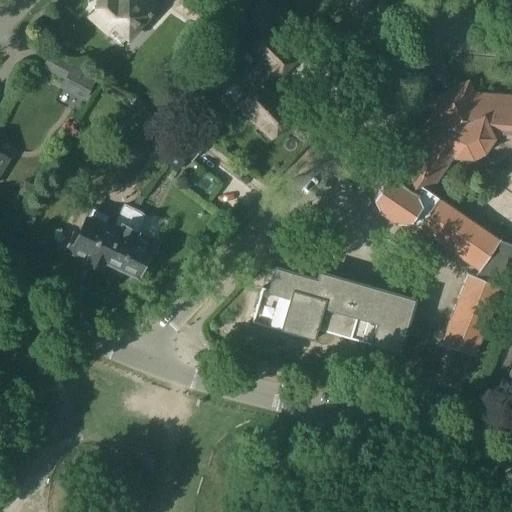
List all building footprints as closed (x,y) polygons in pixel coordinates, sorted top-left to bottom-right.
[(104,0),(96,10),(104,17),(98,24),(109,34),(115,28),(128,39),(159,5),(153,0),(104,0)] [(179,0),(174,9),(207,30),(215,16),(190,0),(179,0)] [(352,0),(350,5),(364,13),(371,0),(352,0)] [(215,16),(207,30),(201,39),(210,45),(225,22),(215,16)] [(255,89),(240,104),(272,137),(296,112),(268,84),(281,71),(284,74),(299,58),(266,25),(250,40),(266,56),(244,78),(255,89)] [(97,76),(51,51),(42,68),(64,80),(60,88),(84,101),(97,76)] [(397,145),(364,191),(374,198),(374,199),(379,210),(379,211),(398,224),(399,223),(410,224),(411,222),(418,226),(417,228),(418,229),(418,228),(479,269),(474,275),(467,273),(467,274),(468,274),(441,342),(440,341),(439,343),(456,349),(445,378),(441,376),(441,377),(476,391),(497,336),(485,331),(502,288),(503,288),(504,287),(502,287),(511,259),(511,244),(500,240),(501,239),(500,238),(499,239),(439,198),(440,197),(439,196),(438,198),(430,192),(454,157),(473,159),(484,153),(497,135),(511,136),(511,96),(474,94),(468,83),(427,101),(433,113),(405,152),(397,145)] [(171,135),(166,141),(187,158),(191,161),(208,140),(185,122),(174,137),(171,135)] [(176,172),(187,158),(166,141),(154,155),(176,172)] [(140,216),(142,212),(141,212),(124,203),(114,224),(107,221),(110,216),(92,208),(88,217),(87,217),(79,236),(74,234),(65,253),(102,269),(129,214),(132,213),(136,213),(140,216)] [(118,276),(121,269),(137,277),(151,249),(155,251),(160,241),(139,232),(145,221),(146,217),(144,214),(142,212),(140,216),(136,213),(132,213),(129,214),(102,269),(118,276)] [(318,329),(400,353),(415,299),(331,275),(329,283),(276,268),(270,290),(262,288),(252,322),(315,340),(318,329)] [(372,471),(360,468),(357,483),(369,485),(372,471)]
